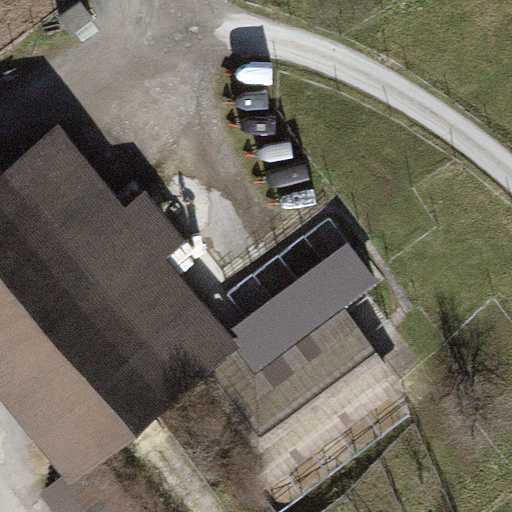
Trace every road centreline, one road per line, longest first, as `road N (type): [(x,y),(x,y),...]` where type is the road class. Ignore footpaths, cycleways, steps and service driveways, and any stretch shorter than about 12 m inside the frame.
road 1 (unclassified): [(185,0),(199,14),(511,169)]
road 2 (track): [(0,143),(199,14)]
